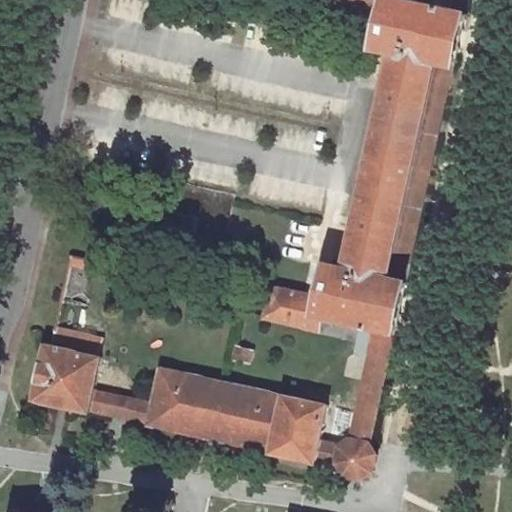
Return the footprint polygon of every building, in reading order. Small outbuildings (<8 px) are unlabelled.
[(457,63),(468,14),(450,11),(452,0),(434,0),(433,7),(399,0),(334,0),(334,2),(387,14),(380,46),(399,50),(378,142),(373,169),(350,269),(331,264),(324,299),(273,287),(266,316),(318,328),(321,313),(353,320),(346,349),(372,355),(379,325),(395,326),(407,273),(388,268),(439,59),(453,62),(457,63)] [(407,273),(453,62),(439,59),(388,268),(407,273)] [(199,217),(147,206),(138,247),(190,258),(199,217)] [(48,347),(36,399),(60,405),(89,411),(94,391),(102,357),(94,355),(99,336),(57,325),(52,347),(48,347)] [(375,471),(378,454),(370,443),(395,326),(379,325),(372,355),(350,434),(332,444),(337,463),(345,476),(361,480),(375,471)] [(274,452),(337,463),(332,444),(339,414),(224,387),(163,372),(154,405),(279,431),(274,452)] [(89,411),(150,425),(154,405),(94,391),(89,411)] [(150,425),(274,452),(279,431),(154,405),(150,425)]
